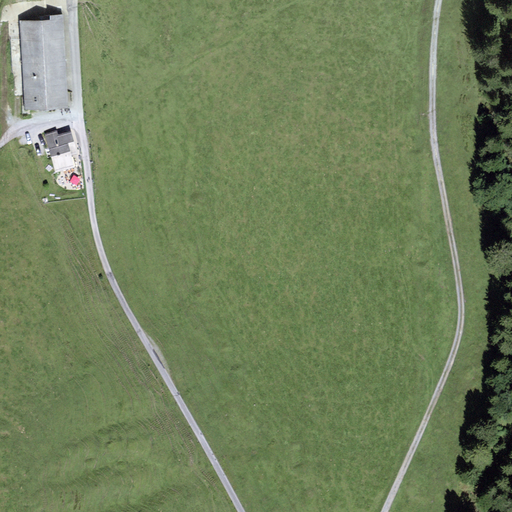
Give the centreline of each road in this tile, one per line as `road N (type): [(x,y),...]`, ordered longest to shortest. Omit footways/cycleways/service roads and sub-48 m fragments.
road 1 (unclassified): [(74,0),(78,115),(108,273),(241,511)]
road 2 (track): [(385,511),(460,324),(431,110),(439,0)]
